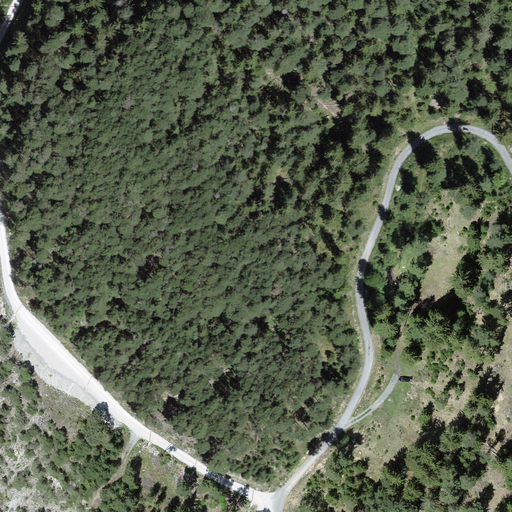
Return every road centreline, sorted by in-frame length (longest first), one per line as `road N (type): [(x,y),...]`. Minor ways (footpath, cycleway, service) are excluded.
road 1 (track): [(275,508),(359,394),(364,259),(399,169),(455,126),(511,153)]
road 2 (track): [(275,508),(130,429),(64,368),(15,304),(0,235)]
